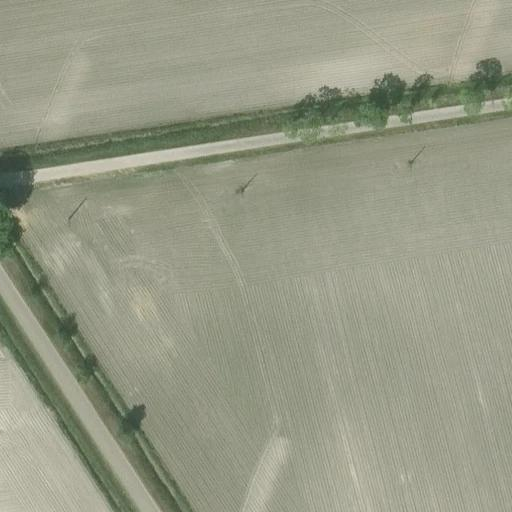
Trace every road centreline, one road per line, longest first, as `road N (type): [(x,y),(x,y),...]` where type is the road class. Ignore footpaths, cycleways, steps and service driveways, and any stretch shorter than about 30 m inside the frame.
road 1 (unclassified): [(0,183),(511,102)]
road 2 (unclassified): [(0,277),(152,511)]
